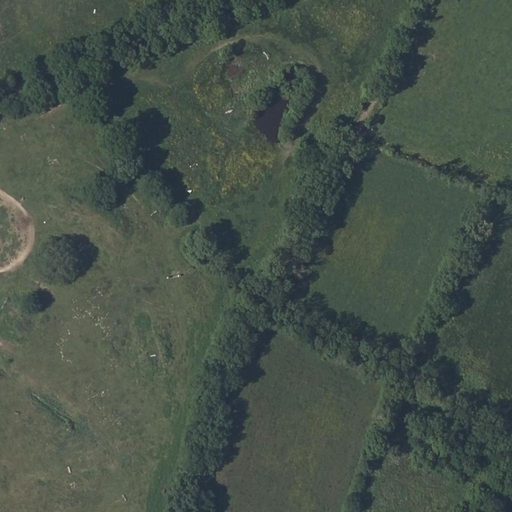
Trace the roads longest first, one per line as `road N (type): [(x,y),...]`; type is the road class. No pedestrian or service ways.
road 1 (track): [(193,511),(218,383),(235,343),(277,288),(433,0)]
road 2 (track): [(241,0),(0,98)]
